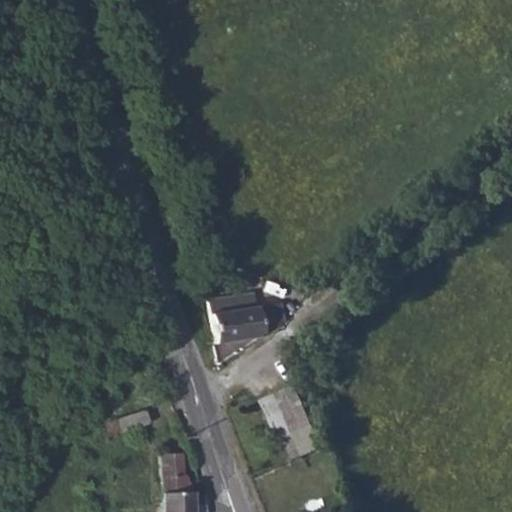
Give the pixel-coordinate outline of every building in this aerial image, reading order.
[(212,343),(263,334),(267,331),(275,325),(280,323),(276,306),(272,307),(271,301),(245,308),(230,310),(227,297),(205,300),(212,343)] [(287,378),(276,383),(284,405),(296,399),(287,378)] [(110,383),(105,387),(109,393),(114,388),(110,383)] [(143,413),(117,421),(120,434),(146,426),(143,413)] [(158,456),(157,511),(190,511),(190,495),(183,477),(180,476),(178,456),(158,456)]
